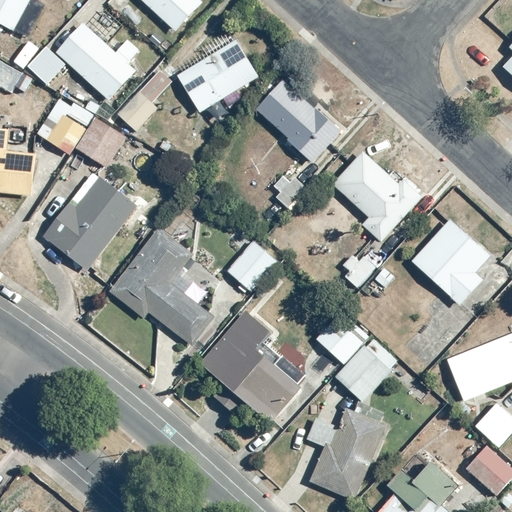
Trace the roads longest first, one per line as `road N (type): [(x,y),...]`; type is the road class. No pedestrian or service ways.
road 1 (secondary): [(9,328),(98,392),(231,511)]
road 2 (secondary): [(151,511),(0,390)]
road 3 (residential): [(384,71),(511,186)]
